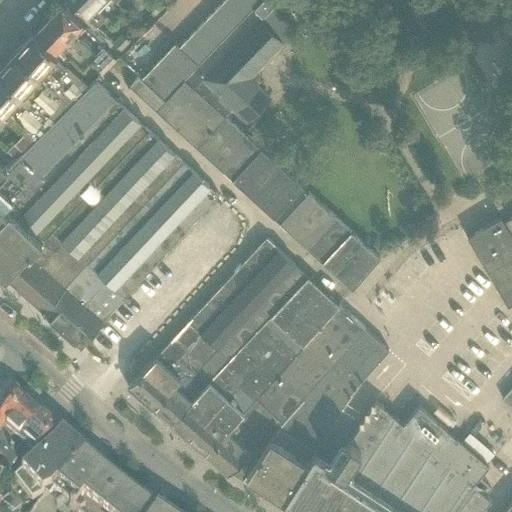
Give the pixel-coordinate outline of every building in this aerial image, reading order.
[(68,0),(96,27),(105,18),(97,11),(95,8),(103,0),(68,0)] [(112,0),(123,10),(123,9),(113,0),(112,0)] [(158,0),(152,0),(146,6),(155,14),(164,5),(158,0)] [(223,0),(220,4),(239,21),(247,12),(233,0),(223,0)] [(233,0),(247,12),(248,11),(249,12),(256,5),(255,4),(251,0),(233,0)] [(278,0),(261,0),(253,9),(262,18),(279,0),(278,0)] [(216,8),(212,12),(230,30),(239,21),(220,4),(216,8)] [(45,20),(89,61),(100,71),(112,58),(101,48),(96,54),(74,32),(81,26),(59,5),(45,20)] [(226,118),(233,110),(258,85),(256,83),(259,80),(259,72),(256,69),(283,43),(295,29),(272,7),(260,20),(258,19),(257,19),(249,12),(248,11),(247,12),(239,21),(230,30),(222,39),(214,48),(206,57),(198,66),(198,65),(186,77),(184,79),(201,95),(222,114),(226,118)] [(212,12),(203,21),(222,39),(230,30),(212,12)] [(45,20),(31,35),(53,55),(63,64),(69,57),(76,63),(82,68),(89,61),(45,20)] [(203,21),(195,30),(214,48),(222,39),(203,21)] [(195,30),(187,38),(206,57),(214,48),(195,30)] [(122,33),(113,43),(120,50),(130,41),(122,33)] [(88,86),(53,55),(31,35),(13,55),(69,106),(88,86)] [(187,38),(178,47),(198,65),(198,66),(206,57),(187,38)] [(186,77),(198,65),(178,47),(174,43),(162,56),(186,77)] [(0,111),(6,117),(32,141),(69,106),(13,55),(0,69),(0,111)] [(162,56),(152,67),(175,89),(184,79),(186,77),(162,56)] [(141,79),(164,100),(175,89),(152,67),(141,79)] [(137,76),(129,84),(156,109),(164,100),(141,79),(137,76)] [(155,110),(173,126),(201,95),(184,79),(175,89),(164,100),(156,109),(155,110)] [(0,218),(114,99),(94,80),(88,86),(69,106),(32,141),(23,151),(15,159),(8,165),(0,173),(0,218)] [(173,126),(194,145),(222,114),(201,95),(173,126)] [(0,273),(3,276),(24,252),(28,255),(148,130),(114,99),(0,218),(0,273)] [(194,145),(232,180),(260,149),(226,118),(222,114),(194,145)] [(3,276),(42,311),(64,287),(180,160),(148,130),(28,255),(24,252),(3,276)] [(16,144),(8,152),(15,159),(23,151),(16,144)] [(260,149),(232,180),(273,218),(302,187),(260,149)] [(64,287),(42,311),(80,345),(153,265),(218,195),(180,160),(64,287)] [(302,187),(273,218),(279,223),(308,250),(337,219),(307,192),(302,187)] [(217,254),(247,226),(222,200),(192,227),(217,254)] [(467,237),(477,254),(507,305),(511,302),(511,238),(500,218),(467,237)] [(308,250),(322,262),(350,231),(337,219),(308,250)] [(350,231),(322,262),(337,276),(352,289),(379,257),(350,231)] [(187,321),(199,332),(217,349),(295,264),(265,237),(187,321)] [(151,408),(168,424),(198,391),(229,359),(230,360),(272,318),(309,277),(295,264),(217,349),(190,378),(189,377),(181,376),(151,408)] [(171,424),(203,454),(243,412),(302,345),(339,304),(309,277),(272,318),(230,360),(229,359),(198,391),(168,424),(170,425),(171,424)] [(234,466),(244,475),(275,426),(366,329),(339,304),(302,345),(243,412),(203,454),(206,456),(207,455),(225,471),(225,473),(227,474),(234,466)] [(187,321),(174,335),(127,386),(151,408),(181,376),(189,377),(190,378),(217,349),(199,332),(187,321)] [(282,499),(284,501),(295,484),(315,452),(312,450),(352,387),(374,363),(387,349),(385,347),(366,329),(275,426),(244,475),(245,475),(244,477),(251,482),(252,480),(256,474),(261,477),(258,484),(282,499)] [(511,387),(502,399),(511,408),(511,387)] [(26,403),(16,394),(11,395),(0,413),(0,435),(4,430),(3,429),(26,403)] [(480,511),(491,501),(485,496),(472,485),(478,478),(488,466),(418,406),(402,424),(376,401),(333,464),(324,459),(315,452),(295,484),(284,501),(293,506),(302,511),(480,511)] [(4,430),(0,435),(0,445),(2,447),(10,454),(42,417),(26,403),(3,429),(4,430)] [(42,417),(4,460),(5,461),(12,467),(27,450),(34,457),(49,443),(55,437),(59,433),(42,417)] [(43,496),(48,491),(83,454),(62,435),(56,443),(53,446),(14,481),(32,502),(43,496)] [(2,447),(0,449),(0,456),(4,460),(10,454),(2,447)] [(48,491),(61,501),(55,506),(57,508),(64,503),(70,508),(68,509),(71,511),(73,511),(74,511),(156,511),(84,455),(83,455),(84,454),(83,454),(48,491)] [(5,461),(0,466),(0,471),(5,475),(12,467),(5,461)] [(0,504),(12,511),(16,511),(20,509),(21,508),(11,496),(7,499),(0,490),(0,489),(0,479),(1,477),(0,476),(0,504)]
